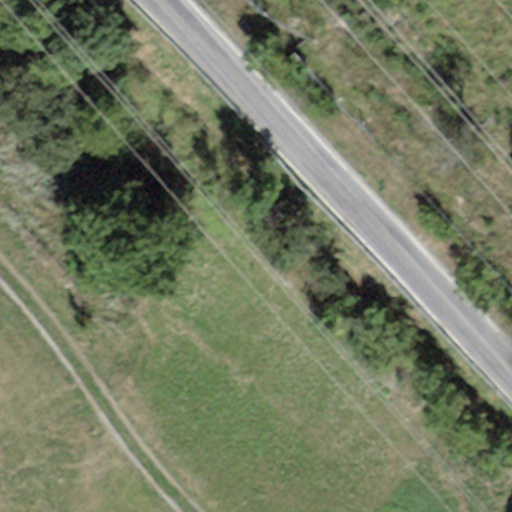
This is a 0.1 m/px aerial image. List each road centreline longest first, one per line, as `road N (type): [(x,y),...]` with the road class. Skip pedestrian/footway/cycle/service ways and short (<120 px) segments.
road 1 (tertiary): [(150,0),(511,365)]
road 2 (track): [(0,270),(55,329),(119,437),(187,511)]
